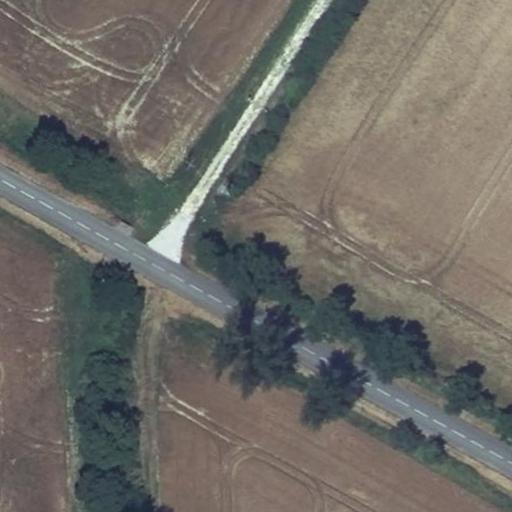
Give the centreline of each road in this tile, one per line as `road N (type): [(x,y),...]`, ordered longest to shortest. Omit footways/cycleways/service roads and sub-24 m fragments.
road 1 (tertiary): [(0,175),(511,458)]
road 2 (track): [(319,0),(149,257)]
